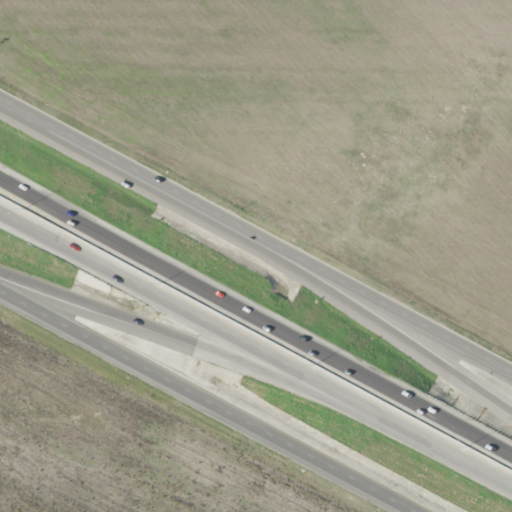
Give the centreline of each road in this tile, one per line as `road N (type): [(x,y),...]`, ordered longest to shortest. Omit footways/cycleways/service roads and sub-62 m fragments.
road 1 (motorway): [(511,453),(0,176)]
road 2 (secondary): [(511,375),(0,101)]
road 3 (motorway): [(0,213),(511,486)]
road 4 (motorway): [(0,276),(279,375),(445,451)]
road 5 (motorway): [(511,415),(315,282),(107,159)]
road 6 (secondary): [(0,289),(413,511)]
